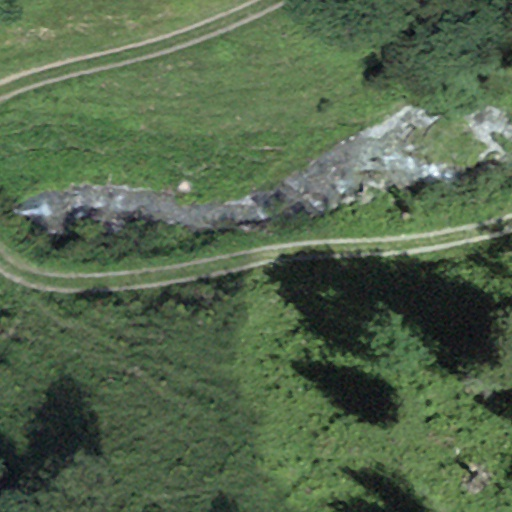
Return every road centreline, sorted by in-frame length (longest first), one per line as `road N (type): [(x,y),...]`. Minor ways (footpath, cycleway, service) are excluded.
road 1 (track): [(0,262),(7,273),(130,280),(511,218)]
road 2 (track): [(277,0),(182,39),(0,87)]
